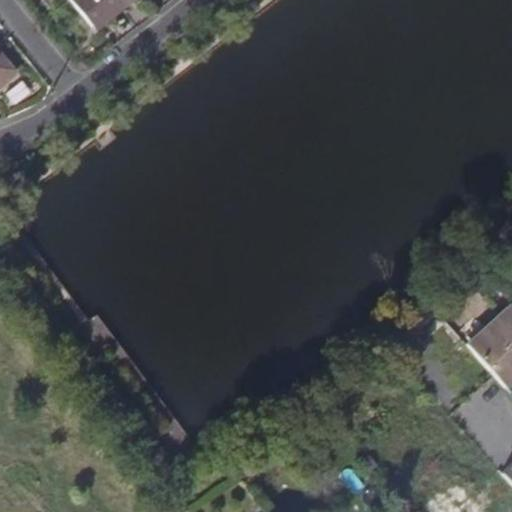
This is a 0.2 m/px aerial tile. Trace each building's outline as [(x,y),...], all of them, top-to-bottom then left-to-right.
[(120,7),(114,0),(70,0),(94,29),(120,7)] [(0,84),(13,74),(0,57),(0,84)] [(458,337),(498,381),(511,367),(511,306),(503,296),(458,337)] [(497,471),(511,487),(511,463),(509,460),(497,471)] [(417,511),(488,511),(458,477),(417,511)]
